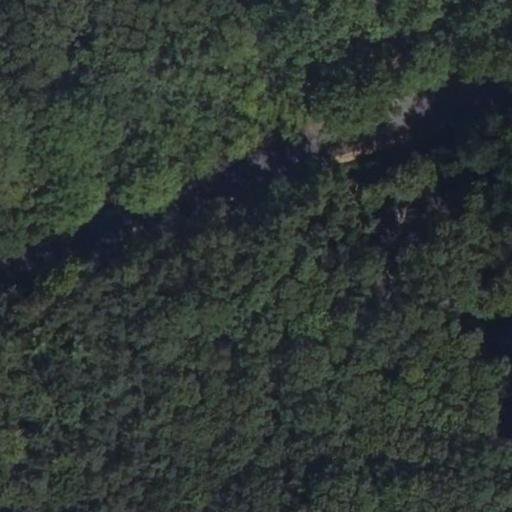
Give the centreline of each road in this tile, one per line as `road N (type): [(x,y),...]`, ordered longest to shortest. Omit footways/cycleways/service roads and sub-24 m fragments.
road 1 (secondary): [(511,92),(411,118),(0,269)]
road 2 (track): [(61,511),(20,262)]
road 3 (track): [(372,0),(411,118)]
